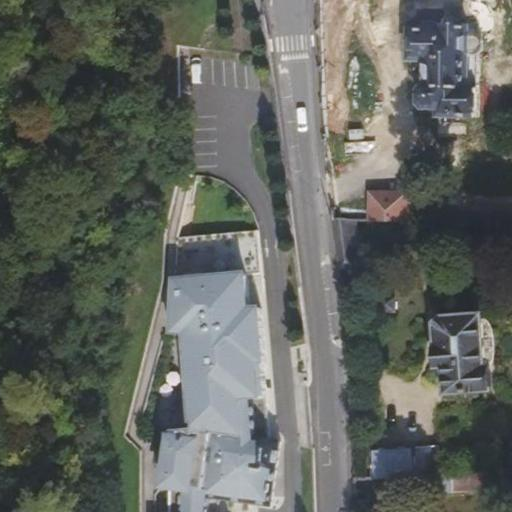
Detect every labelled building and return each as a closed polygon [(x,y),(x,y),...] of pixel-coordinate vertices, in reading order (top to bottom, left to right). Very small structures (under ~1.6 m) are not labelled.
[(466,120),(467,30),(423,29),(422,32),(392,31),(392,61),(408,62),(408,85),(403,93),(402,104),(407,112),(423,112),(423,119),(466,120)] [(392,222),(392,201),(386,201),(386,195),(350,194),(350,221),(355,221),(392,222)] [(360,267),(355,221),(350,221),(333,221),(339,270),(360,267)] [(275,329),(270,303),(261,303),(258,269),(179,275),(177,372),(189,374),(185,421),(172,421),(167,486),(191,489),(190,511),(216,511),(217,494),(281,504),(289,439),(258,436),(256,396),(276,396),(275,329)] [(481,369),(476,317),(442,320),(438,327),(439,348),(435,348),(437,369),(442,368),(445,395),(489,392),(487,369),(481,369)] [(419,477),(419,449),(372,452),(373,479),(419,477)] [(453,496),(452,475),(419,477),(421,498),(453,496)]
